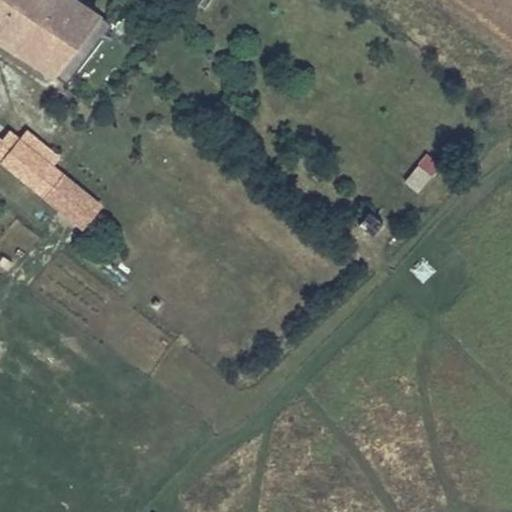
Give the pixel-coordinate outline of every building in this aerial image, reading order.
[(90,18),(66,0),(0,0),(0,42),(50,81),(90,18)] [(118,19),(109,33),(132,50),(140,37),(118,19)] [(12,130),(0,144),(0,155),(50,193),(60,180),(66,172),(12,130)] [(418,192),(432,174),(417,162),(403,180),(418,192)] [(60,180),(50,193),(83,220),(94,208),(60,180)] [(359,224),(373,236),(385,221),(371,210),(359,224)]
